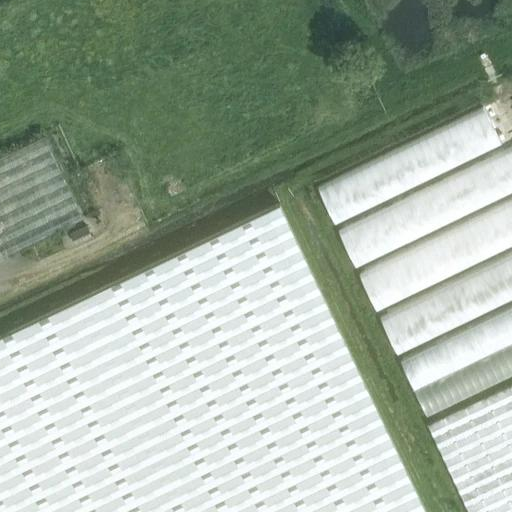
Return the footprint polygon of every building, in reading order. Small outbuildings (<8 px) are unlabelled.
[(0,260),(20,251),(85,220),(46,138),(0,159),(0,260)] [(0,331),(0,511),(427,511),(281,205),(122,281),(116,284),(113,278),(0,331)] [(70,233),(75,243),(91,235),(87,225),(70,233)] [(511,305),(401,351),(422,401),(511,364),(511,305)] [(511,511),(511,387),(429,426),(469,511),(511,511)]
